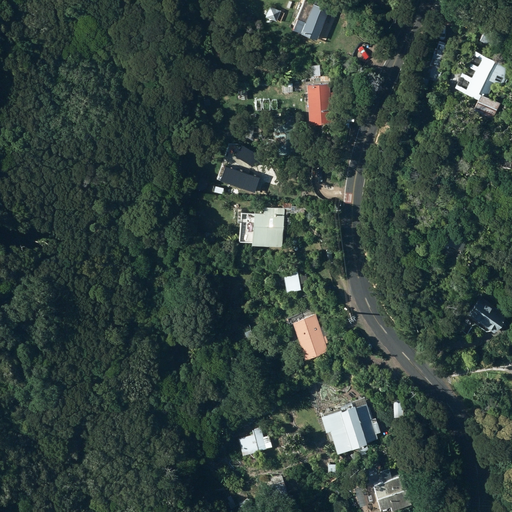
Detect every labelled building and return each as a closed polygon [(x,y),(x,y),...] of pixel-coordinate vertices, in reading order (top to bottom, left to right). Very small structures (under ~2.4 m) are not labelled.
[(297,18),(293,29),(317,40),(331,5),(321,0),(319,6),(313,3),(305,22),(297,18)] [(265,16),(276,21),(280,10),(269,6),(265,16)] [(378,25),(375,37),(386,39),(388,27),(378,25)] [(483,28),(478,39),(495,47),(500,36),(483,28)] [(447,51),(434,47),(425,79),(419,77),(416,86),(426,89),(429,80),(438,83),(447,51)] [(458,74),(451,89),(474,100),(470,108),(490,118),(497,103),(484,97),(491,82),(499,86),(501,82),(507,84),(511,73),(511,69),(471,50),(464,66),(471,70),(467,78),(458,74)] [(310,65),(311,78),(321,78),(321,64),(310,65)] [(252,85),(241,84),(240,99),(250,100),(252,85)] [(307,85),(309,125),(333,124),(331,84),(307,85)] [(297,154),(295,122),(274,124),(276,155),(297,154)] [(254,213),(252,245),(282,247),(283,229),(289,230),(290,217),(288,217),(288,212),(291,212),(291,203),(283,202),(283,208),(264,206),(264,213),(254,213)] [(286,292),(301,289),(297,268),(282,271),(286,292)] [(504,314),(479,295),(465,314),(490,333),(504,314)] [(293,322),(305,359),(328,351),(325,343),(327,342),(325,337),(328,335),(325,325),(320,327),(316,314),(293,322)] [(400,398),(388,397),(388,417),(399,417),(400,398)] [(337,453),(367,444),(366,441),(378,438),(377,433),(380,432),(377,422),(373,423),(365,398),(340,406),(341,410),(321,416),(326,431),(331,430),(337,453)] [(235,426),(239,442),(229,445),(232,457),(242,454),(243,455),(266,449),(266,448),(272,447),(270,438),(264,439),(259,420),(235,426)] [(335,464),(327,463),(326,474),(334,475),(335,464)] [(383,483),(373,485),(380,509),(390,506),(391,509),(418,502),(410,474),(392,479),(389,469),(380,471),(383,483)] [(269,502),(287,496),(282,482),(265,487),(269,502)]
